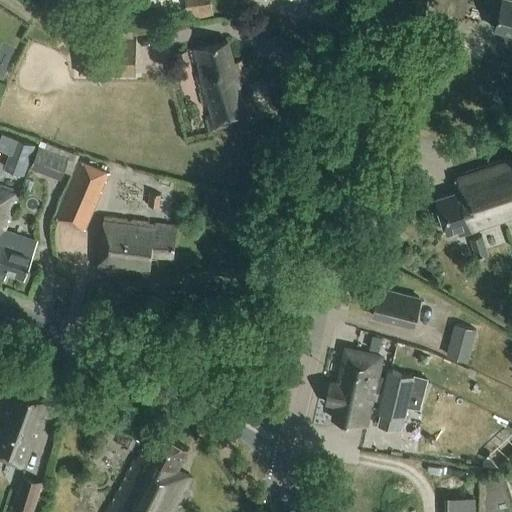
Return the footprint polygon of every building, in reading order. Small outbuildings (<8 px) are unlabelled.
[(210,0),(74,0),(76,11),(183,0),(185,0),(187,20),(213,15),(210,0)] [(511,0),(501,0),(494,28),(511,32),(511,0)] [(134,32),(118,32),(118,40),(81,39),(80,71),(133,72),(134,32)] [(211,131),(219,129),(253,119),(251,112),(255,110),(250,93),(246,94),(243,83),(248,82),(241,60),(235,62),(229,41),(191,52),(197,72),(198,72),(199,75),(195,76),(211,131)] [(178,65),(190,62),(186,49),(175,52),(178,65)] [(34,143),(13,135),(2,165),(23,173),(34,143)] [(70,173),(75,161),(77,154),(39,141),(30,167),(60,178),(62,170),(70,173)] [(459,234),(511,218),(511,157),(455,175),(459,189),(435,197),(446,232),(457,229),(459,234)] [(107,172),(78,159),(53,216),(83,229),(107,172)] [(27,275),(41,237),(9,226),(23,188),(0,180),(0,274),(7,277),(10,269),(27,275)] [(160,193),(148,191),(146,204),(158,206),(160,193)] [(176,225),(148,222),(148,221),(103,215),(96,268),(148,274),(150,254),(173,256),(176,225)] [(475,258),(488,254),(483,234),(470,238),(475,258)] [(419,296),(379,286),(372,314),(412,324),(419,296)] [(476,328),(454,323),(446,354),(467,360),(476,328)] [(381,357),(347,348),(338,383),(332,381),(327,401),(336,404),(332,418),(367,427),(376,392),(381,393),(384,383),(378,382),(380,376),(376,375),(381,357)] [(199,361),(195,371),(206,376),(210,367),(199,361)] [(404,418),(414,375),(387,368),(384,383),(381,393),(377,411),(381,412),(378,422),(400,428),(403,418),(404,418)] [(0,458),(22,467),(46,402),(16,392),(12,405),(7,404),(3,416),(7,418),(3,429),(0,427),(0,458)] [(172,511),(186,486),(194,472),(179,464),(188,447),(157,431),(148,448),(143,445),(135,459),(134,458),(105,511),(172,511)] [(131,449),(136,438),(129,433),(123,444),(131,449)] [(30,511),(41,480),(22,474),(10,511),(30,511)] [(478,511),(478,492),(450,492),(449,511),(478,511)]
